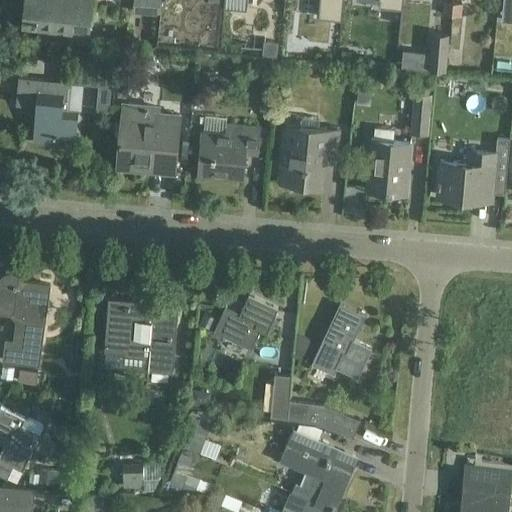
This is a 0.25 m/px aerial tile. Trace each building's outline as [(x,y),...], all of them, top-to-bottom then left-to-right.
[(26,0),(24,26),(43,28),(72,30),(71,39),(89,41),(92,0),(26,0)] [(159,14),(160,0),(133,0),(133,11),(159,14)] [(224,0),(225,2),(224,7),(247,9),(247,0),(224,0)] [(319,0),(318,17),(342,19),(343,0),(319,0)] [(511,0),(503,0),(502,19),(511,20),(511,0)] [(452,14),(454,2),(444,1),(443,14),(452,14)] [(463,3),(454,2),(452,14),(462,15),(463,3)] [(433,33),(430,68),(446,70),(449,34),(433,33)] [(152,50),(139,55),(144,67),(157,62),(152,50)] [(64,58),(62,80),(19,76),(16,104),(38,106),(36,133),(52,135),(57,136),(57,138),(74,139),(77,109),(68,108),(71,82),(113,86),(115,62),(64,58)] [(262,78),(261,88),(270,89),(271,79),(270,79),(271,72),(264,71),(263,78),(262,78)] [(119,88),(118,97),(126,97),(126,89),(119,88)] [(427,135),(431,97),(416,95),(412,133),(427,135)] [(98,99),(97,111),(110,112),(111,100),(98,99)] [(180,116),(161,114),(161,105),(125,102),(120,158),(153,161),(153,169),(175,171),(180,116)] [(340,130),(320,128),(320,122),(318,119),(304,117),(301,120),(300,126),(286,125),(280,181),(322,185),(325,151),(337,152),(340,130)] [(257,153),(259,133),(260,129),(228,126),(227,135),(203,132),(199,174),(243,178),(246,152),(257,153)] [(411,142),(394,141),(395,128),(375,126),(374,139),(371,139),(367,189),(407,192),(411,142)] [(439,183),(437,195),(461,197),(462,194),(472,195),(472,198),(478,199),(493,200),(493,192),(493,191),(506,192),(511,138),(497,137),(496,151),(476,150),(475,164),(468,163),(468,161),(441,159),(439,178),(438,183),(439,183)] [(19,274),(11,273),(6,274),(2,277),(0,280),(0,311),(10,313),(13,310),(18,316),(14,340),(7,339),(4,359),(39,364),(42,346),(50,284),(18,280),(19,274)] [(267,331),(270,326),(278,308),(249,294),(240,314),(225,307),(214,330),(251,348),(260,328),(267,331)] [(173,369),(177,323),(179,303),(154,301),(153,306),(110,303),(105,351),(127,353),(126,358),(148,361),(148,367),(173,369)] [(340,302),(332,321),(318,350),(312,363),(334,373),(337,367),(358,377),(372,347),(353,338),(365,314),(340,302)] [(200,323),(211,329),(216,318),(205,313),(200,323)] [(469,328),(463,384),(483,386),(483,391),(506,393),(511,335),(498,334),(498,330),(469,328)] [(20,368),(18,382),(37,385),(39,371),(20,368)] [(288,419),(289,400),(291,376),(275,374),(271,417),(288,419)] [(209,404),(212,391),(193,388),(191,405),(199,406),(200,402),(209,404)] [(323,404),(289,400),(288,419),(318,423),(353,438),(361,419),(342,411),(323,404)] [(23,417),(19,415),(1,406),(0,407),(0,441),(6,444),(0,456),(0,459),(23,470),(41,432),(45,425),(43,420),(30,415),(23,417)] [(188,445),(200,414),(192,411),(180,442),(188,445)] [(352,454),(334,446),(311,436),(294,429),(281,458),(299,466),(306,469),(300,484),(297,482),(293,490),(318,501),(318,503),(334,510),(351,467),(347,465),(352,454)] [(160,462),(124,463),(124,486),(144,486),(144,490),(153,490),(160,474),(160,462)] [(40,482),(59,483),(59,474),(55,474),(55,469),(41,468),(40,482)] [(466,475),(462,511),(508,511),(511,479),(486,477),(466,475)] [(0,511),(31,511),(33,489),(0,485),(0,511)] [(332,511),(334,510),(318,503),(318,501),(293,490),(283,511),(332,511)]
